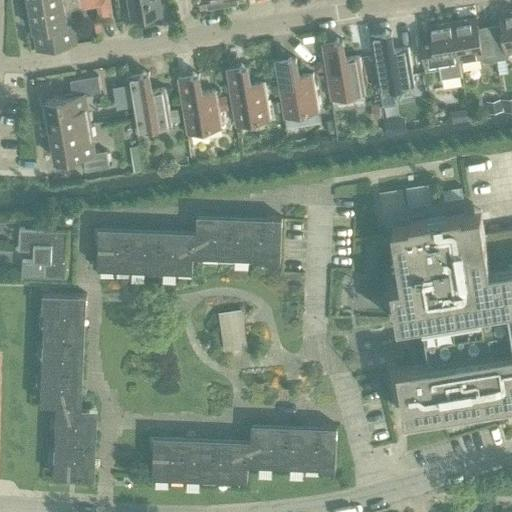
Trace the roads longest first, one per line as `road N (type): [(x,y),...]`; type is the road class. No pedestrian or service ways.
road 1 (residential): [(0,64),(415,0)]
road 2 (residential): [(296,511),(511,458)]
